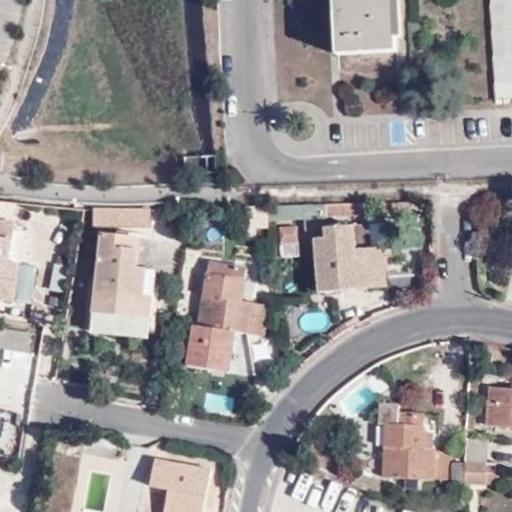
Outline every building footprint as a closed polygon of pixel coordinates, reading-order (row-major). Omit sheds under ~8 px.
[(334,0),(337,57),(396,54),(394,4),(393,0),(334,0)] [(511,0),(488,0),(494,100),(511,98),(511,0)] [(324,217),(363,215),(362,203),(323,205),(324,217)] [(305,206),(268,207),(269,221),(306,219),(305,206)] [(148,228),(148,212),(135,212),(113,213),(107,212),(91,212),(91,229),(128,229),(148,228)] [(281,249),(301,247),(298,224),(278,227),(281,249)] [(349,238),(351,259),(366,257),(365,249),(363,225),(352,226),(353,238),(349,238)] [(317,261),(320,293),(384,288),(381,248),(365,249),(366,257),(351,259),(349,238),(353,238),(352,226),(325,228),(326,238),(315,239),(317,261)] [(24,232),(0,228),(0,293),(14,296),(11,320),(29,322),(32,305),(29,305),(35,268),(19,265),(24,232)] [(134,270),(137,235),(115,233),(115,238),(99,236),(90,332),(146,338),(153,271),(134,270)] [(306,240),(308,262),(317,261),(315,239),(306,240)] [(220,275),(209,274),(201,326),(193,325),(188,368),(230,374),(236,332),(265,337),(269,307),(243,301),(248,272),(221,267),(220,275)] [(0,327),(0,348),(26,353),(29,332),(0,327)] [(337,398),(349,413),(372,396),(360,381),(337,398)] [(511,388),(491,386),(487,425),(511,427),(511,388)] [(406,487),(421,488),(422,479),(434,479),(435,451),(433,451),(433,449),(424,449),(425,415),(399,414),(400,406),(380,405),(380,425),(385,425),(384,478),(406,478),(406,487)] [(424,449),(433,449),(434,434),(425,434),(424,449)] [(489,439),(466,439),(465,458),(464,463),(464,473),(484,474),(494,475),(494,466),(488,465),(489,439)] [(434,479),(448,480),(448,451),(435,451),(434,479)] [(164,511),(203,511),(204,509),(209,486),(211,470),(155,461),(151,488),(168,490),(164,511)] [(464,473),(464,463),(451,463),(450,484),(464,484),(464,482),(464,473)] [(351,485),(378,497),(380,484),(356,473),(351,485)] [(464,482),(484,483),(484,474),(464,473),(464,482)] [(498,484),(498,474),(494,475),(484,474),(484,483),(498,484)] [(209,486),(204,509),(212,510),(216,487),(209,486)]
